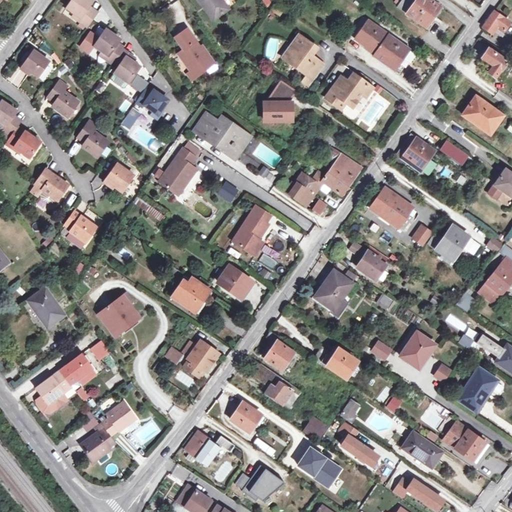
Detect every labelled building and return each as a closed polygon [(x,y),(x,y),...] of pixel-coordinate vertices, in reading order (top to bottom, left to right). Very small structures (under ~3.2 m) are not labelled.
[(80,19),(78,21),(87,28),(96,15),(88,9),(89,6),(91,3),(87,0),(71,0),(66,9),(74,15),(80,19)] [(228,10),(221,0),(198,0),(213,20),(228,10)] [(429,30),(437,18),(434,17),(441,8),(429,0),(402,0),(397,8),(429,30)] [(280,15),(284,9),(276,5),(272,10),(280,15)] [(88,9),(96,15),(98,12),(89,6),(88,9)] [(492,33),(495,29),(501,34),(502,32),(511,38),(511,36),(511,23),(495,11),(484,26),(492,33)] [(376,54),(374,56),(395,71),(409,51),(368,21),(355,39),(376,54)] [(94,46),(102,52),(108,56),(105,60),(117,69),(114,73),(129,83),(140,66),(133,61),(130,60),(133,56),(123,49),(121,51),(115,47),(118,43),(120,39),(105,30),(99,39),(94,46)] [(190,71),(195,78),(208,69),(214,65),(204,50),(202,51),(186,30),(175,38),(183,50),(178,54),(190,71)] [(94,46),(99,39),(90,33),(81,47),(89,53),(94,46)] [(283,57),(291,64),(293,61),(309,72),(306,75),(313,79),(324,64),(317,60),(315,63),(309,59),(311,55),(317,48),(299,35),(283,57)] [(511,67),(511,64),(488,48),(482,57),(493,65),(488,72),(502,82),(511,67)] [(23,67),(31,72),(38,77),(49,62),(34,51),(23,67)] [(99,56),(105,60),(108,56),(102,52),(99,56)] [(291,64),(306,75),(309,72),(293,61),(291,64)] [(217,69),(214,65),(208,69),(211,74),(217,69)] [(31,72),(23,67),(21,70),(29,75),(31,72)] [(191,81),(195,78),(190,71),(186,74),(191,81)] [(324,97),(339,108),(344,102),(347,104),(352,107),(361,95),(365,98),(372,88),(352,74),(346,82),(342,88),(335,83),(324,97)] [(308,86),(313,79),(306,75),(302,81),(308,86)] [(339,77),(335,83),(342,88),(346,82),(339,77)] [(297,91),(280,80),(264,104),(265,121),(292,121),(292,103),(288,103),(297,91)] [(49,96),(49,97),(56,102),(54,105),(53,107),(68,118),(79,103),(63,92),(67,87),(60,82),(49,96)] [(159,107),(162,110),(168,102),(153,91),(149,97),(143,93),(136,103),(142,108),(143,106),(152,111),(155,108),(159,107)] [(462,115),(483,129),(490,119),(497,124),(504,115),(476,95),(462,115)] [(56,102),(49,97),(47,100),(54,105),(56,102)] [(16,146),(14,149),(29,159),(40,143),(18,128),(21,125),(12,118),(14,115),(17,112),(2,102),(0,104),(0,121),(0,122),(7,126),(3,131),(6,133),(11,138),(9,141),(16,146)] [(129,131),(141,113),(131,107),(119,124),(129,131)] [(23,121),(14,115),(12,118),(21,125),(23,121)] [(194,132),(203,137),(212,124),(216,127),(217,124),(205,116),(194,132)] [(203,137),(228,155),(232,148),(234,150),(235,149),(240,152),(248,140),(230,128),(232,125),(222,118),(217,124),(216,127),(212,124),(203,137)] [(490,134),(497,124),(490,119),(483,129),(490,134)] [(90,122),(80,136),(87,142),(84,145),(83,147),(98,158),(109,143),(94,132),(98,127),(90,122)] [(323,138),(327,134),(320,129),(314,139),(320,143),(323,138)] [(327,134),(323,138),(335,147),(340,140),(328,132),(327,134)] [(2,138),(8,142),(9,141),(11,138),(6,133),(2,138)] [(396,154),(419,170),(428,159),(434,150),(411,134),(396,154)] [(77,140),(84,145),(87,142),(80,136),(77,140)] [(441,148),(461,162),(467,154),(447,140),(441,148)] [(9,141),(8,142),(5,146),(13,151),(14,149),(16,146),(9,141)] [(187,144),(183,150),(195,158),(199,153),(187,144)] [(235,159),(240,152),(235,149),(234,150),(232,148),(228,155),(235,159)] [(159,184),(176,196),(184,184),(187,186),(197,172),(191,168),(197,159),(195,158),(183,150),(159,184)] [(318,170),(314,177),(322,183),(342,196),(361,168),(333,150),(330,154),(328,152),(324,158),(327,159),(326,161),(333,166),(328,174),(326,176),(318,170)] [(468,164),(472,158),(469,155),(463,164),(466,167),(468,164)] [(486,167),(472,158),(468,164),(482,173),(486,167)] [(428,159),(419,170),(423,173),(431,161),(428,159)] [(118,164),(106,181),(114,186),(122,192),(134,176),(118,164)] [(511,173),(505,168),(494,184),(511,196),(511,173)] [(45,188),(43,192),(57,202),(68,186),(46,170),(38,182),(45,188)] [(264,179),(267,174),(262,170),(259,175),(264,179)] [(320,186),(312,180),(301,173),(294,182),(297,184),(289,195),(303,205),(311,194),(313,195),(320,186)] [(322,183),(314,177),(312,180),(320,186),(322,183)] [(114,186),(106,181),(104,185),(112,190),(114,186)] [(35,186),(43,192),(45,188),(38,182),(35,186)] [(179,198),(187,186),(184,184),(176,196),(179,198)] [(382,216),(385,212),(402,224),(413,207),(385,187),(371,208),(382,216)] [(133,202),(146,211),(150,206),(137,197),(133,202)] [(320,200),(313,210),(320,214),(327,205),(320,200)] [(150,206),(146,211),(162,223),(165,217),(150,206)] [(255,206),(233,242),(250,253),(255,256),(263,243),(259,240),(269,224),(267,223),(271,216),(255,206)] [(75,212),(66,223),(74,229),(72,232),(71,233),(86,243),(97,228),(75,212)] [(402,224),(385,212),(382,216),(399,228),(402,224)] [(74,229),(66,223),(64,226),(72,232),(74,229)] [(423,244),(431,232),(422,225),(414,238),(423,244)] [(469,237),(453,226),(443,239),(435,234),(428,244),(453,261),(469,237)] [(502,244),(493,238),(489,245),(497,251),(502,244)] [(386,264),(355,243),(350,249),(363,258),(362,260),(359,258),(355,265),(357,266),(357,267),(375,280),(386,264)] [(511,281),(511,270),(511,268),(511,248),(505,243),(498,252),(506,258),(479,291),(494,304),(511,281)] [(0,268),(8,263),(0,251),(0,268)] [(177,277),(180,271),(173,266),(169,272),(177,277)] [(218,282),(239,297),(245,289),(247,290),(253,282),(230,267),(218,282)] [(343,276),(353,283),(357,276),(348,269),(343,276)] [(328,279),(324,285),(315,297),(334,310),(353,283),(343,276),(334,270),(328,279)] [(172,297),(195,313),(202,303),(205,305),(212,293),(191,278),(187,284),(183,281),(172,297)] [(49,327),(64,316),(44,289),(30,300),(49,327)] [(467,311),(475,300),(466,292),(457,304),(467,311)] [(386,310),(393,301),(382,294),(376,303),(386,310)] [(126,296),(123,298),(129,306),(132,304),(126,296)] [(97,316),(105,326),(108,324),(112,325),(119,334),(124,331),(139,320),(129,306),(123,298),(115,304),(100,314),(97,316)] [(98,312),(100,314),(115,304),(113,302),(98,312)] [(198,315),(205,305),(202,303),(195,313),(198,315)] [(108,324),(105,326),(114,338),(119,334),(112,325),(108,324)] [(276,344),(266,358),(283,370),(293,353),(281,345),(284,339),(272,331),(267,337),(273,342),(276,344)] [(76,340),(81,337),(78,332),(72,335),(76,340)] [(419,369),(435,345),(417,332),(400,356),(419,369)] [(511,347),(508,345),(505,349),(483,334),(477,343),(499,358),(496,362),(511,373),(511,347)] [(468,349),(473,341),(464,335),(459,343),(468,349)] [(188,361),(206,373),(218,354),(199,341),(195,347),(190,344),(182,355),(188,359),(187,360),(188,361)] [(263,356),(266,358),(276,344),(273,342),(263,356)] [(391,350),(379,342),(372,353),(385,361),(391,350)] [(96,359),(107,351),(101,343),(90,351),(96,359)] [(369,354),(372,349),(367,345),(363,350),(369,354)] [(327,368),(328,366),(345,377),(356,361),(339,349),(336,355),(323,346),(313,359),(327,368)] [(177,363),(182,356),(171,349),(166,355),(177,363)] [(35,389),(41,397),(47,405),(48,404),(52,411),(67,400),(62,394),(71,387),(69,385),(77,379),(90,370),(91,369),(82,356),(35,389)] [(247,372),(252,376),(261,363),(250,356),(244,363),(247,365),(246,367),(250,369),(247,372)] [(206,373),(188,361),(183,368),(201,380),(206,373)] [(304,392),(261,363),(252,376),(264,384),(269,387),(266,392),(265,394),(282,405),(292,391),(299,396),(300,397),(304,392)] [(451,371),(442,366),(434,378),(442,384),(451,371)] [(476,412),(497,381),(478,369),(458,400),(476,412)] [(90,370),(77,379),(81,384),(93,374),(90,370)] [(83,401),(87,399),(80,389),(76,392),(83,401)] [(292,391),(282,405),(289,410),(299,396),(292,391)] [(385,407),(394,412),(401,401),(391,395),(385,407)] [(47,405),(41,397),(33,402),(41,413),(48,414),(52,411),(48,404),(47,405)] [(109,450),(107,448),(113,443),(109,437),(116,431),(117,433),(135,420),(123,403),(105,416),(108,419),(100,425),(105,431),(98,436),(97,434),(80,445),(92,463),(109,450)] [(253,422),(259,413),(242,403),(231,420),(249,433),(256,424),(253,422)] [(341,414),(351,421),(356,415),(353,413),(354,412),(347,407),(341,414)] [(261,415),(259,413),(253,422),(256,424),(261,415)] [(312,416),(302,431),(318,441),(328,426),(312,416)] [(353,438),(358,430),(346,421),(340,430),(348,435),(342,445),(371,465),(377,455),(353,438)] [(444,442),(473,462),(481,450),(486,443),(457,424),(444,442)] [(213,457),(220,449),(214,444),(198,432),(184,449),(189,453),(195,457),(206,466),(213,457)] [(431,467),(441,452),(413,432),(403,447),(431,467)] [(221,437),(216,443),(229,453),(234,447),(221,437)] [(216,443),(214,444),(220,449),(213,457),(221,463),(229,453),(216,443)] [(341,467),(307,445),(293,466),(327,488),(341,467)] [(481,450),(473,462),(476,464),(484,453),(481,450)] [(189,453),(186,456),(192,461),(195,457),(189,453)] [(263,501),(285,483),(261,466),(251,479),(243,473),(235,484),(243,490),(243,491),(256,501),(258,498),(263,501)] [(336,476),(328,487),(336,493),(344,482),(336,476)] [(393,492),(402,498),(408,490),(436,509),(442,499),(414,479),(411,484),(403,479),(393,492)] [(177,503),(191,511),(227,511),(224,510),(223,511),(210,501),(188,486),(177,502),(177,503)] [(173,509),(177,511),(191,511),(177,503),(173,509)]
